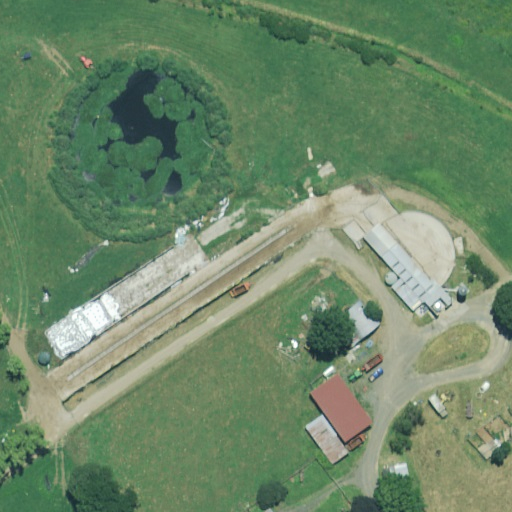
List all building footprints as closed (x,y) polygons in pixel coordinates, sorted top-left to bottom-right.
[(431,282),(379,224),(364,238),(394,271),(384,279),(414,312),(424,302),(438,317),(454,302),(434,279),(431,282)] [(381,325),(360,301),(344,315),(364,339),(381,325)] [(360,342),(347,328),(339,336),(352,350),(360,342)] [(260,390),(254,395),(268,412),(274,407),(260,390)] [(350,454),(324,417),(307,429),(333,466),(350,454)]
